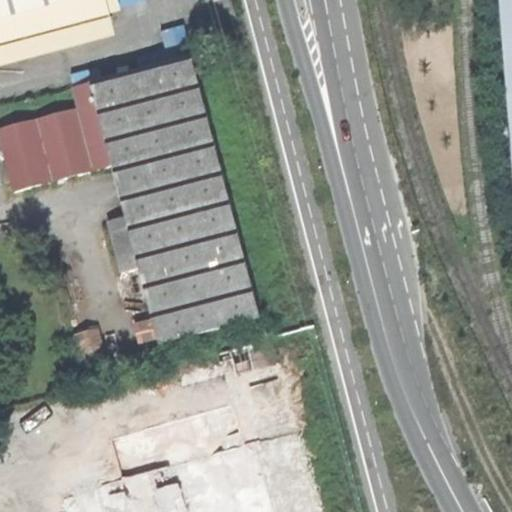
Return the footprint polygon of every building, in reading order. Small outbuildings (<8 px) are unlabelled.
[(0,0),(0,52),(21,53),(23,36),(76,38),(77,23),(118,12),(114,0),(0,0)] [(511,0),(503,0),(511,120),(511,0)] [(161,346),(262,320),(193,57),(76,87),(80,107),(0,128),(0,134),(14,190),(82,173),(114,165),(127,216),(108,222),(122,273),(141,268),(161,346)] [(106,330),(82,334),(88,365),(111,361),(106,330)] [(80,511),(336,511),(298,362),(249,374),(256,402),(130,434),(141,476),(75,493),(80,511)] [(128,436),(117,439),(128,477),(139,473),(128,436)]
